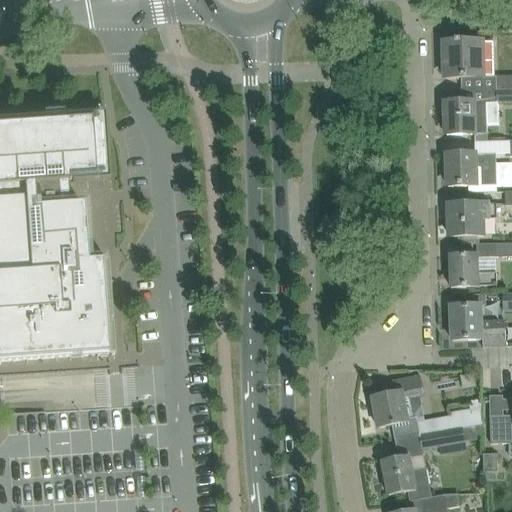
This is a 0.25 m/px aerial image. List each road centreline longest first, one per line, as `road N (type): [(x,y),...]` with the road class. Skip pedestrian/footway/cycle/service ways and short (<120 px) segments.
road 1 (residential): [(186,511),(158,146),(117,60),(108,6)]
road 2 (tertiary): [(297,511),(276,23)]
road 3 (tertiary): [(243,33),(257,452),(266,511)]
road 4 (residential): [(412,339),(415,0)]
road 5 (residential): [(355,511),(342,442),(345,379),(359,357),(412,339)]
